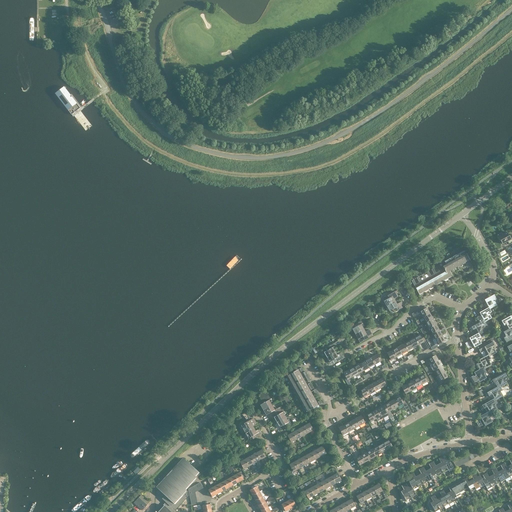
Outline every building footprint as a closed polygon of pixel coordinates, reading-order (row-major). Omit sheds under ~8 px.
[(508,236),(506,232),(502,234),(501,233),(497,235),(498,237),(497,237),(500,241),(502,244),(507,241),(509,245),(511,242),(511,238),(511,239),(509,236),(508,236)] [(470,260),(465,253),(464,250),(461,252),(458,248),(457,249),(459,253),(464,263),(470,260)] [(464,263),(459,253),(456,255),(454,251),(452,252),(454,256),(459,266),(464,263)] [(459,266),(454,256),(451,258),(449,253),(447,255),(449,259),(454,268),(459,266)] [(454,268),(449,259),(446,261),(444,256),(442,257),(446,265),(449,271),(450,271),(454,268)] [(444,281),(449,278),(452,276),(450,271),(449,271),(446,265),(443,266),(444,268),(441,270),(438,266),(436,267),(439,271),(444,281)] [(444,281),(439,271),(436,273),(433,269),(431,270),(434,274),(439,284),(444,281)] [(439,284),(434,274),(431,276),(428,271),(426,272),(429,277),(434,286),(439,284)] [(434,286),(429,277),(426,278),(423,274),(421,275),(424,279),(429,289),(434,286)] [(429,289),(424,279),(421,281),(418,277),(416,278),(419,282),(424,292),(429,289)] [(424,292),(419,282),(416,284),(413,280),(411,281),(419,295),(424,292)] [(386,306),(395,302),(393,299),(398,296),(395,291),(391,294),(385,297),(385,296),(384,297),(383,298),(383,299),(383,300),(384,301),(386,306)] [(489,307),(490,309),(497,305),(494,302),(495,301),(496,299),(494,295),(484,300),(486,303),(484,304),(483,303),(480,305),(483,310),(489,307)] [(386,306),(389,311),(392,310),(394,312),(404,307),(401,302),(396,304),(395,302),(386,306)] [(426,308),(425,306),(417,311),(418,313),(420,312),(423,317),(430,313),(426,308)] [(491,312),(490,309),(489,307),(483,310),(479,313),(481,316),(479,317),(478,316),(475,318),(478,323),(483,320),(485,322),(491,318),(489,314),(490,314),(489,313),(491,312)] [(426,323),(433,319),(430,313),(423,317),(426,323)] [(511,314),(510,316),(501,321),(504,326),(506,325),(508,329),(509,329),(510,328),(511,327),(511,314)] [(429,328),(436,324),(433,319),(426,323),(429,328)] [(486,325),(485,322),(483,320),(478,323),(469,328),(470,332),(473,330),(476,334),(478,333),(479,335),(486,331),(484,327),(485,327),(484,326),(486,325)] [(355,334),(363,330),(362,327),(364,326),(361,321),(354,325),(355,327),(352,329),(355,334)] [(432,334),(439,330),(436,324),(429,328),(432,334)] [(508,329),(503,332),(505,336),(505,337),(503,338),(506,343),(511,339),(511,329),(511,330),(510,328),(509,329),(508,329)] [(369,330),(367,331),(365,332),(363,330),(355,334),(360,343),(372,335),(369,330)] [(435,339),(442,335),(439,330),(432,334),(435,339)] [(481,338),(479,335),(478,333),(476,334),(469,338),(471,341),(468,342),(468,341),(465,343),(468,349),(473,346),(474,348),(481,344),(479,340),(480,339),(479,339),(481,338)] [(429,348),(428,345),(422,334),(420,335),(414,338),(418,345),(423,343),(426,350),(429,348)] [(442,342),(445,341),(442,335),(435,339),(432,340),(435,345),(430,348),(432,350),(443,344),(442,342)] [(413,348),(418,345),(414,338),(409,341),(413,348)] [(407,351),(413,348),(409,341),(403,344),(407,351)] [(488,354),(489,356),(496,353),(494,349),(495,348),(494,348),(496,347),(493,342),(479,350),(480,353),(483,352),(486,356),(488,354)] [(327,357),(335,353),(334,351),(336,349),(336,348),(338,347),(335,343),(331,345),(330,344),(328,345),(328,346),(325,348),(327,351),(324,352),(327,357)] [(402,354),(407,351),(403,344),(398,347),(402,354)] [(396,357),(402,354),(398,347),(392,350),(396,357)] [(391,360),(396,357),(392,350),(387,353),(391,360)] [(335,353),(327,357),(329,363),(333,361),(334,363),(344,358),(341,353),(337,356),(335,353)] [(378,354),(376,355),(370,358),(374,365),(380,362),(382,361),(378,354)] [(435,355),(434,354),(425,359),(426,361),(428,359),(431,365),(438,361),(435,355)] [(491,359),(489,356),(488,354),(486,356),(479,360),(480,363),(479,364),(478,363),(475,365),(478,370),(483,367),(484,369),(491,365),(489,361),(490,361),(489,361),(491,359)] [(369,368),(374,365),(370,358),(365,361),(369,368)] [(363,371),(369,368),(365,361),(360,364),(363,371)] [(434,370),(441,366),(438,361),(431,365),(434,370)] [(358,374),(363,371),(360,364),(354,367),(358,374)] [(437,376),(444,372),(441,366),(434,370),(437,376)] [(359,376),(358,374),(354,367),(349,370),(353,377),(355,375),(357,377),(359,376)] [(486,372),(484,369),(483,367),(478,370),(474,372),(475,376),(473,377),(473,376),(470,378),(473,383),(476,382),(478,380),(479,382),(486,378),(484,374),(484,373),(486,372)] [(286,376),(289,381),(291,385),(302,379),(297,371),(298,370),(297,368),(292,371),(292,373),(286,376)] [(348,380),(353,377),(349,370),(343,373),(346,378),(344,379),(349,388),(352,386),(350,384),(348,380)] [(444,372),(437,376),(440,381),(442,380),(444,384),(447,382),(447,381),(449,380),(444,372)] [(499,386),(500,388),(507,384),(505,380),(506,379),(505,379),(507,378),(504,373),(495,378),(489,381),(491,384),(494,383),(497,387),(499,386)] [(427,378),(426,376),(425,374),(423,375),(418,378),(422,385),(429,381),(427,378)] [(376,381),(380,388),(386,385),(382,378),(376,381)] [(416,388),(422,385),(418,378),(412,381),(416,388)] [(291,385),(294,390),(296,394),(307,388),(302,379),(291,385)] [(375,391),(380,388),(376,381),(371,384),(375,391)] [(411,391),(416,388),(412,381),(407,384),(411,391)] [(370,394),(375,391),(371,384),(366,387),(370,394)] [(405,394),(411,391),(407,384),(401,387),(405,394)] [(502,390),(500,388),(499,386),(497,387),(492,390),(484,394),(486,397),(489,395),(492,400),(494,398),(495,400),(502,396),(500,392),(501,392),(500,392),(502,390)] [(362,398),(370,394),(366,387),(360,390),(361,392),(359,393),(362,398)] [(296,394),(299,399),(301,403),(312,397),(307,388),(296,394)] [(261,411),(263,410),(272,405),(270,402),(272,402),(265,390),(259,395),(262,401),(263,403),(260,405),(262,408),(260,409),(261,411)] [(301,403),(304,408),(306,412),(313,408),(314,410),(319,407),(318,405),(317,406),(312,397),(301,403)] [(408,409),(403,399),(401,400),(399,397),(394,400),(398,407),(402,404),(406,410),(408,409)] [(497,403),(495,400),(494,398),(492,400),(485,404),(479,407),(481,410),(484,408),(487,412),(489,411),(490,413),(497,409),(495,405),(496,405),(495,404),(497,403)] [(392,410),(398,407),(394,400),(388,403),(392,410)] [(389,411),(392,410),(388,403),(383,406),(390,419),(393,417),(389,411)] [(272,405),(263,410),(261,411),(262,413),(264,412),(266,415),(274,411),(275,413),(283,409),(281,406),(276,409),(275,407),(273,408),(272,405)] [(390,419),(383,406),(377,409),(383,418),(388,415),(390,419)] [(277,422),(285,417),(284,415),(285,414),(283,409),(275,413),(277,415),(274,417),(277,422)] [(378,421),(383,418),(377,409),(375,410),(375,409),(372,411),(373,411),(372,412),(376,419),(378,421)] [(492,416),(490,413),(489,411),(487,412),(480,416),(481,419),(479,421),(479,420),(476,422),(479,427),(482,425),(482,426),(484,424),(485,426),(492,422),(490,418),(490,417),(492,416)] [(370,422),(376,419),(372,412),(367,415),(370,422)] [(355,419),(359,426),(365,423),(361,416),(355,419)] [(291,424),(288,419),(287,420),(285,417),(277,422),(279,427),(282,426),(284,428),(291,424)] [(256,424),(254,419),(241,426),(245,434),(254,429),(252,426),(256,424)] [(354,429),(359,426),(355,419),(350,422),(354,429)] [(348,432),(354,429),(350,422),(344,425),(348,432)] [(304,426),(308,433),(313,430),(309,423),(304,426)] [(343,435),(348,432),(344,425),(339,428),(343,435)] [(302,436),(308,433),(304,426),(298,429),(302,436)] [(245,434),(248,439),(251,437),(253,439),(262,434),(260,429),(255,431),(254,429),(245,434)] [(297,439),(302,436),(298,429),(293,432),(297,439)] [(291,442),(297,439),(293,432),(287,435),(291,442)] [(146,437),(126,455),(134,464),(154,445),(146,437)] [(383,443),(387,450),(392,447),(388,440),(383,443)] [(381,453),(387,450),(383,443),(377,446),(381,453)] [(320,456),(326,453),(322,446),(317,449),(320,456)] [(376,456),(381,453),(377,446),(372,449),(376,456)] [(315,459),(320,456),(317,449),(311,452),(315,459)] [(370,459),(376,456),(372,449),(367,452),(370,459)] [(256,453),(260,460),(266,457),(262,450),(256,453)] [(310,462),(315,459),(311,452),(306,455),(310,462)] [(365,462),(370,459),(367,452),(361,455),(365,462)] [(255,463),(260,460),(256,453),(251,456),(255,463)] [(304,465),(310,462),(306,455),(300,458),(304,465)] [(359,465),(365,462),(361,455),(356,458),(359,465)] [(249,466),(255,463),(251,456),(245,459),(249,466)] [(448,470),(453,467),(448,459),(445,461),(443,456),(441,458),(448,470)] [(126,458),(108,473),(115,482),(133,465),(126,458)] [(299,468),(304,465),(300,458),(295,461),(299,468)] [(443,473),(448,470),(441,458),(439,459),(441,463),(438,464),(443,473)] [(172,507),(175,510),(187,497),(186,489),(196,478),(195,476),(198,473),(183,459),(157,487),(166,495),(163,499),(166,502),(163,505),(169,510),(172,507)] [(244,469),(249,466),(245,459),(240,462),(244,469)] [(294,471),(299,468),(295,461),(289,465),(291,468),(290,469),(294,476),(295,479),(298,478),(296,475),(294,471)] [(443,473),(438,464),(435,466),(433,462),(431,463),(438,476),(443,473)] [(433,478),(438,476),(431,463),(429,464),(431,469),(428,470),(433,478)] [(511,475),(511,471),(509,466),(506,467),(504,463),(502,464),(509,477),(511,475)] [(505,479),(509,477),(502,464),(500,465),(503,470),(500,471),(505,479)] [(433,478),(428,470),(425,471),(423,467),(421,469),(428,481),(433,478)] [(505,479),(500,471),(498,472),(495,468),(493,469),(500,482),(505,479)] [(423,484),(428,481),(421,469),(419,470),(421,474),(418,476),(423,484)] [(496,484),(500,482),(493,469),(491,470),(494,474),(491,476),(496,484)] [(234,475),(238,482),(244,479),(239,472),(234,475)] [(331,476),(335,483),(341,480),(337,473),(331,476)] [(423,484),(418,476),(415,477),(413,473),(411,474),(418,487),(423,484)] [(477,477),(475,473),(473,474),(480,487),(484,484),(482,481),(480,476),(477,477)] [(496,484),(491,476),(489,477),(486,473),(484,474),(491,487),(496,484)] [(413,489),(418,487),(411,474),(409,475),(411,480),(408,481),(411,486),(416,495),(416,494),(413,489)] [(475,489),(480,487),(473,474),(471,475),(473,479),(470,481),(475,489)] [(487,489),(491,487),(484,474),(483,475),(485,479),(482,481),(484,484),(487,489)] [(233,485),(238,482),(234,475),(229,478),(233,485)] [(330,486),(335,483),(331,476),(326,479),(330,486)] [(228,488),(233,485),(229,478),(224,481),(228,488)] [(475,489),(470,481),(468,482),(466,478),(464,479),(468,488),(470,492),(475,489)] [(95,488),(94,492),(98,492),(108,483),(109,481),(109,480),(108,479),(106,479),(105,480),(95,488)] [(325,489),(330,486),(326,479),(321,482),(325,489)] [(464,490),(468,488),(464,479),(459,482),(464,490)] [(223,491),(228,488),(224,481),(219,484),(223,491)] [(319,492),(325,489),(321,482),(315,485),(319,492)] [(459,492),(464,490),(459,482),(455,484),(459,492)] [(200,483),(197,484),(195,486),(198,491),(203,488),(200,483)] [(416,495),(411,486),(408,488),(406,483),(404,485),(411,497),(416,495)] [(217,494),(223,491),(219,484),(213,487),(217,494)] [(373,487),(377,494),(381,491),(384,496),(385,498),(388,497),(386,494),(384,490),(382,491),(378,484),(373,487)] [(461,495),(459,492),(455,484),(450,487),(456,497),(461,495)] [(310,488),(305,491),(303,488),(302,485),(299,487),(303,493),(304,491),(308,498),(314,495),(310,488)] [(314,495),(319,492),(315,485),(310,488),(314,495)] [(405,500),(411,497),(404,485),(401,486),(404,490),(401,492),(405,500)] [(252,495),(259,492),(256,486),(249,490),(252,495)] [(212,497),(217,494),(213,487),(208,490),(212,497)] [(371,497),(377,494),(373,487),(367,490),(371,497)] [(457,499),(456,497),(450,487),(448,488),(451,492),(448,493),(453,502),(457,499)] [(366,500),(371,497),(367,490),(362,493),(366,500)] [(453,502),(448,493),(446,495),(443,490),(441,492),(448,504),(453,502)] [(255,501),(262,497),(259,492),(252,495),(255,501)] [(444,507),(448,504),(441,492),(439,493),(442,497),(439,498),(444,507)] [(360,503),(366,500),(362,493),(356,496),(360,503)] [(88,495),(72,510),(72,511),(73,511),(74,511),(75,511),(91,498),(92,496),(92,495),(90,495),(88,495)] [(145,506),(149,502),(141,495),(134,503),(142,510),(145,506)] [(444,507),(439,498),(437,500),(434,495),(432,496),(440,509),(444,507)] [(435,511),(440,509),(432,496),(431,498),(433,502),(430,503),(428,505),(431,510),(433,509),(435,511)] [(258,506),(265,502),(262,497),(255,501),(258,506)] [(287,501),(291,508),(296,505),(292,498),(287,501)] [(346,502),(350,509),(355,506),(351,499),(346,502)] [(285,511),(291,508),(287,501),(281,504),(285,511)] [(261,511),(268,507),(265,502),(258,506),(261,511)] [(344,511),(350,509),(346,502),(340,505),(344,511)]
